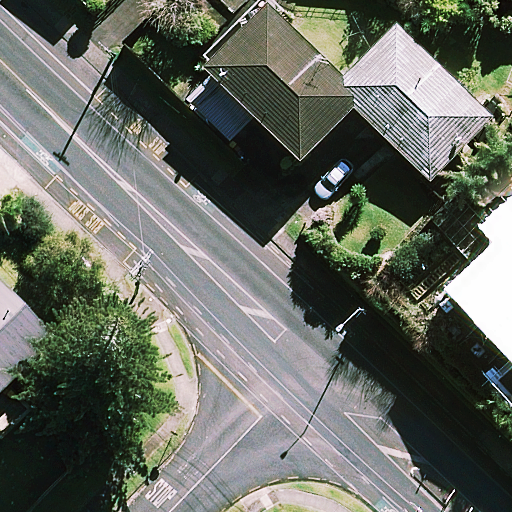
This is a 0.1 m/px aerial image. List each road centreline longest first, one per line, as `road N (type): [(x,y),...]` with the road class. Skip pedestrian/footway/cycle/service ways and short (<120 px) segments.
road 1 (tertiary): [(0,77),(300,373)]
road 2 (tertiary): [(300,373),(374,427),(460,511)]
road 3 (residential): [(300,373),(166,511)]
